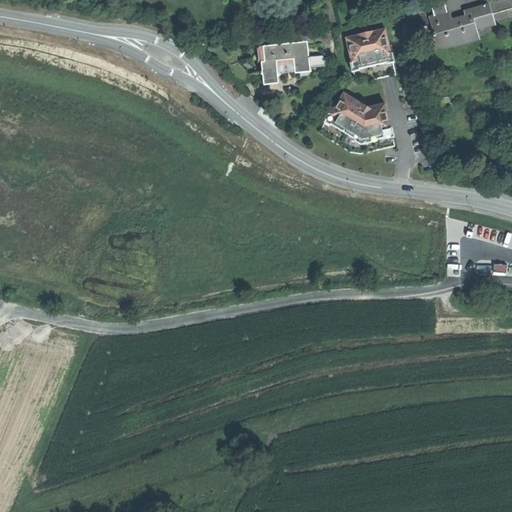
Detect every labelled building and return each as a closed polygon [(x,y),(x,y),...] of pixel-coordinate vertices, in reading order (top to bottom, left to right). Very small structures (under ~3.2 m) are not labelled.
[(511,7),(511,0),(492,0),(494,11),(511,7)] [(432,5),(435,17),(448,13),(445,2),(432,5)] [(435,32),(435,33),(435,38),(435,44),(436,44),(451,43),(462,41),(470,39),(477,36),(477,32),(476,30),(486,26),(494,23),(490,8),(489,6),(489,7),(484,7),(477,9),(469,12),(467,14),(466,17),(466,18),(452,22),(450,18),(451,16),(450,14),(448,13),(435,17),(431,18),(434,26),(435,32)] [(408,20),(415,43),(420,41),(416,27),(430,23),(428,15),(408,20)] [(345,39),(353,71),(393,62),(385,29),(345,39)] [(287,42),(288,44),(307,43),(308,46),(315,45),(313,33),(287,35),(287,42)] [(260,47),(262,72),(278,71),(288,70),(295,69),(310,68),(309,58),(308,46),(307,43),(288,44),(260,47)] [(324,56),(309,58),(310,68),(325,66),(324,56)] [(393,62),(353,71),(356,84),(381,78),(396,75),(393,62)] [(226,68),(242,85),(251,79),(237,64),(226,68)] [(278,79),(278,71),(262,72),(263,75),(263,81),(278,79)] [(364,144),(392,135),(388,117),(385,118),(384,115),(384,112),(387,111),(385,104),(372,107),(370,109),(344,93),(326,121),(364,144)] [(438,99),(439,108),(452,106),(451,97),(438,99)] [(395,146),(392,135),(364,144),(326,121),(319,133),(350,153),(360,154),(395,146)] [(50,243),(50,255),(44,255),(43,265),(75,266),(76,244),(50,243)]
